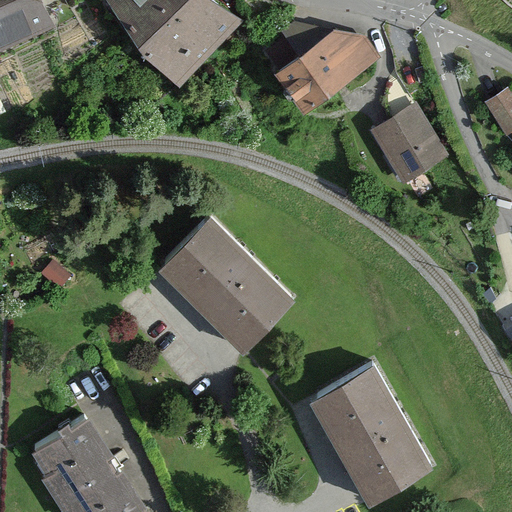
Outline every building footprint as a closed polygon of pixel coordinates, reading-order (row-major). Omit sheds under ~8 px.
[(44,0),(0,0),(0,42),(56,19),(44,0)] [(107,0),(138,42),(180,82),(242,17),(218,0),(107,0)] [(337,23),(278,63),(306,104),(384,52),(369,30),(337,23)] [(511,81),(489,96),(511,131),(511,129),(511,81)] [(419,97),(374,124),(405,175),(450,148),(419,97)] [(213,209),(162,260),(245,344),(297,293),(213,209)] [(74,272),(55,256),(43,270),(62,286),(74,272)] [(376,356),(313,391),(371,494),(434,458),(376,356)] [(94,407),(31,445),(70,511),(126,511),(149,499),(94,407)]
